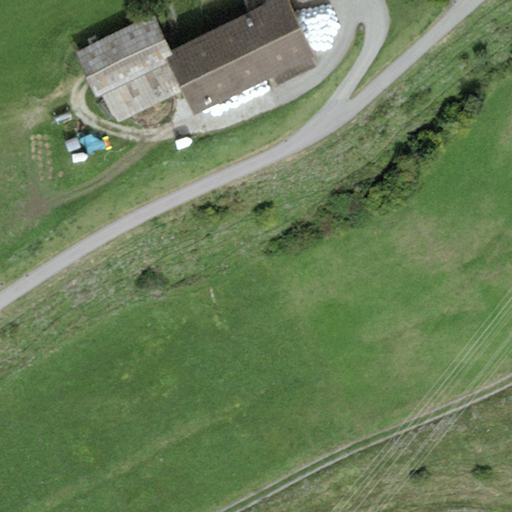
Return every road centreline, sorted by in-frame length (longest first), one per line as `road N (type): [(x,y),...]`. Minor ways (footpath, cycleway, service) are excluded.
road 1 (track): [(0,300),(51,263),(314,130),(476,0)]
road 2 (track): [(228,511),(301,471),(511,379)]
